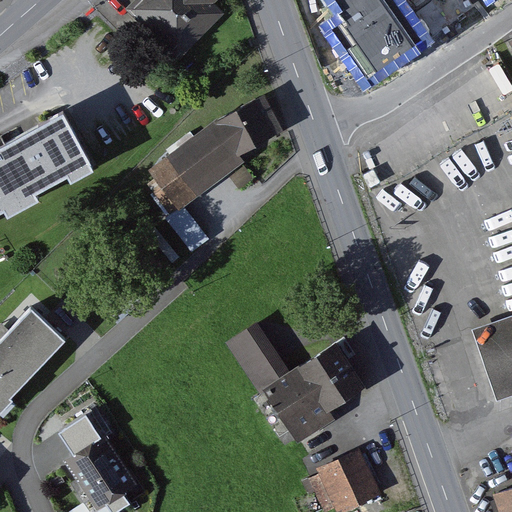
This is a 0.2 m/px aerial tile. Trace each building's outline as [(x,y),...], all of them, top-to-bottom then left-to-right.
[(224,12),(211,0),(139,0),(134,6),(182,54),(224,12)] [(408,0),(399,5),(421,48),(461,27),(456,18),(446,0),(408,0)] [(446,0),(456,18),(491,0),(446,0)] [(291,136),(261,94),(158,166),(187,208),(291,136)] [(72,115),(0,153),(0,218),(99,166),(72,115)] [(70,338),(36,307),(0,345),(0,408),(2,411),(70,338)] [(511,317),(476,329),(500,401),(511,396),(511,317)] [(229,346),(297,444),(378,389),(344,341),(297,374),(262,323),(229,346)] [(107,438),(70,460),(100,511),(104,511),(139,491),(107,438)] [(353,452),(312,477),(333,511),(345,511),(378,492),(353,452)] [(0,494),(12,479),(0,468),(0,494)] [(511,511),(511,488),(497,494),(503,511),(511,511)]
